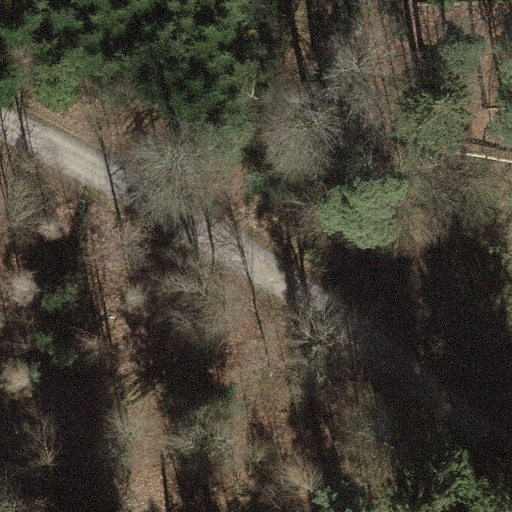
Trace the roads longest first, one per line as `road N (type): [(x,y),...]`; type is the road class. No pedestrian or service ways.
road 1 (track): [(0,121),(364,332),(511,452)]
road 2 (track): [(0,496),(95,393),(189,225)]
